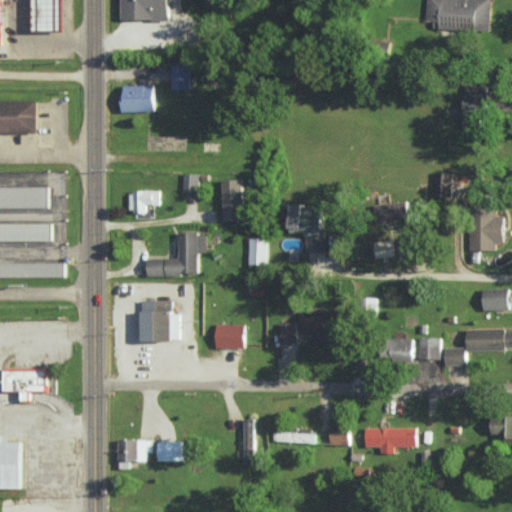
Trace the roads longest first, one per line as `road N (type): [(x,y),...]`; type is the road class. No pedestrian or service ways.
road 1 (secondary): [(95,511),(101,0)]
road 2 (residential): [(94,384),(511,386)]
